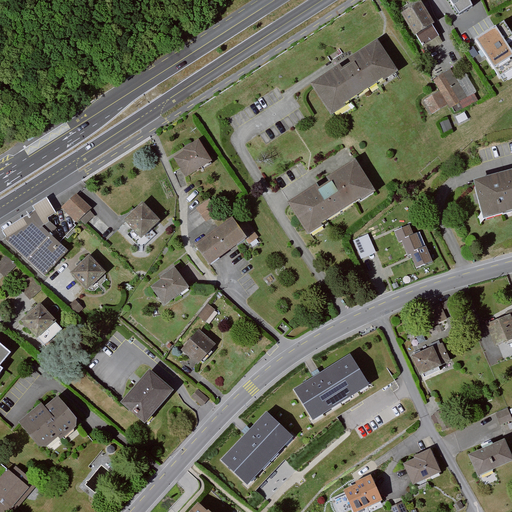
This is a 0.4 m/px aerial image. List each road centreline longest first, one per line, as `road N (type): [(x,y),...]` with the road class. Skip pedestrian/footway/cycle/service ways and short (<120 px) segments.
road 1 (residential): [(511,265),(430,289),(317,338),(260,381),(137,511)]
road 2 (primary): [(0,208),(322,0)]
road 3 (primary): [(274,0),(0,181)]
